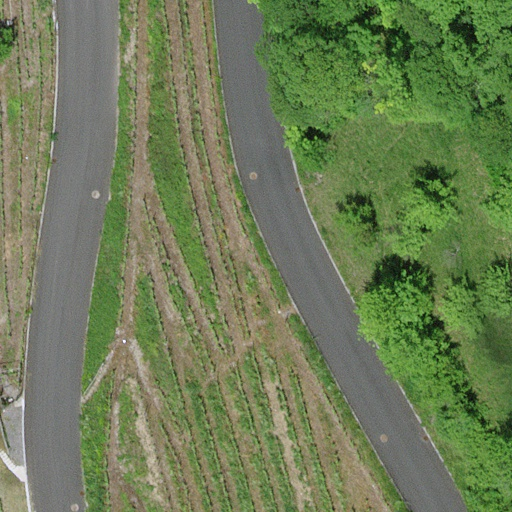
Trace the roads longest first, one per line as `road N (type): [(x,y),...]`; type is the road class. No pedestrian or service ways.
road 1 (unclassified): [(242,0),(256,117),(287,225),(443,511)]
road 2 (unclassified): [(60,511),(54,370),(88,97),(89,0)]
